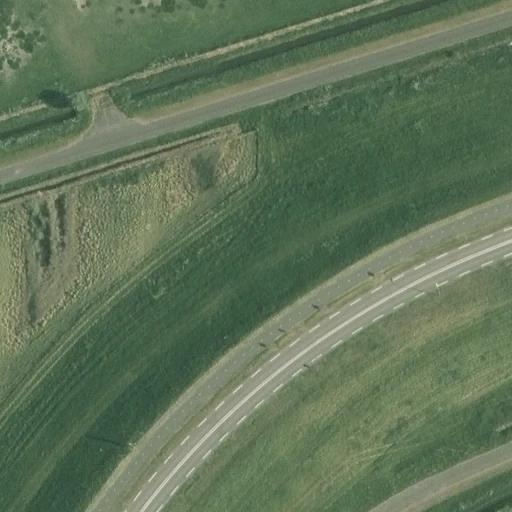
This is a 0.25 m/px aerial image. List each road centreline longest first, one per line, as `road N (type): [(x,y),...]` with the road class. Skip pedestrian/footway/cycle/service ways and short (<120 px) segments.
road 1 (unclassified): [(511,30),(0,190)]
road 2 (secondary): [(143,511),(241,408),(331,336),(456,265),(511,245)]
road 3 (track): [(267,107),(267,176),(102,307),(0,426)]
